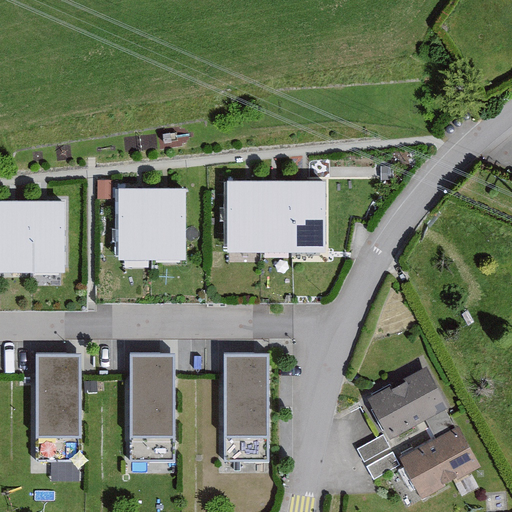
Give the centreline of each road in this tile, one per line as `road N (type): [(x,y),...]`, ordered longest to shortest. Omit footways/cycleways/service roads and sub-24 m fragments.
road 1 (residential): [(341,326),(0,331)]
road 2 (residential): [(341,326),(394,235),(464,142),(511,113)]
road 3 (residential): [(307,511),(313,435),(341,326)]
